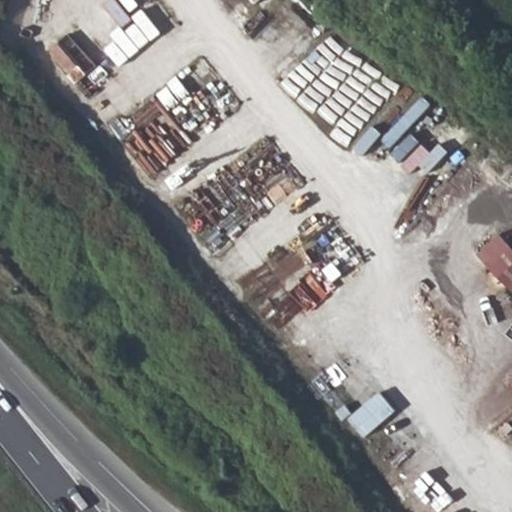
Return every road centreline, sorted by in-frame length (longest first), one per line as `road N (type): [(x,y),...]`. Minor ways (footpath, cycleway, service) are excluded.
road 1 (trunk): [(135,511),(0,367)]
road 2 (trunk): [(78,511),(0,412)]
